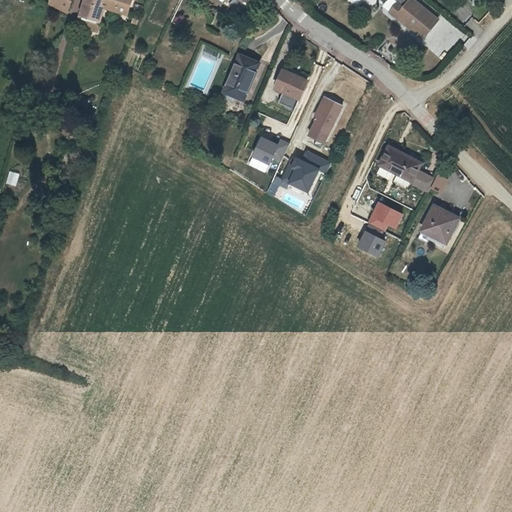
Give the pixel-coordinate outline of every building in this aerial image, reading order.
[(50,0),(49,4),(68,9),(70,0),(50,0)] [(104,0),(84,0),(79,24),(97,30),(103,7),(104,0)] [(130,0),(104,0),(103,7),(127,14),(130,0)] [(392,4),(399,10),(405,1),(403,0),(390,0),(389,2),(392,4)] [(406,0),(405,1),(399,10),(392,19),(419,40),(434,21),(406,0)] [(392,4),(385,13),(392,19),(399,10),(392,4)] [(243,103),(259,63),(239,55),(223,95),(243,103)] [(282,93),(277,105),(293,112),(305,83),(295,79),(281,73),(274,90),(282,93)] [(317,120),(309,137),(323,144),(341,108),(327,102),(324,108),(320,106),(313,119),(317,120)] [(279,143),(264,136),(254,157),(269,164),(279,143)] [(376,165),(428,192),(434,181),(415,171),(419,164),(386,147),(376,165)] [(329,161),(302,149),(287,181),(314,194),(329,161)] [(439,179),(432,191),(438,194),(445,182),(439,179)] [(404,214),(379,201),(357,245),(382,257),(404,214)] [(422,232),(445,245),(458,218),(436,207),(422,232)]
